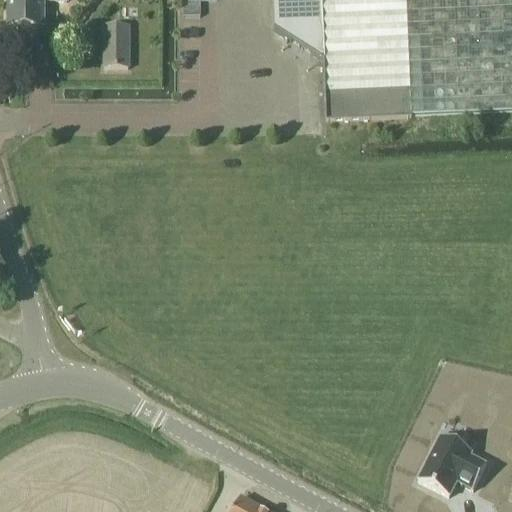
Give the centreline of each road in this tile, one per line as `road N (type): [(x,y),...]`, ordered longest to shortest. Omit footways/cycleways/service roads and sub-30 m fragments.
road 1 (tertiary): [(159,419),(339,511)]
road 2 (unclassified): [(49,387),(0,216)]
